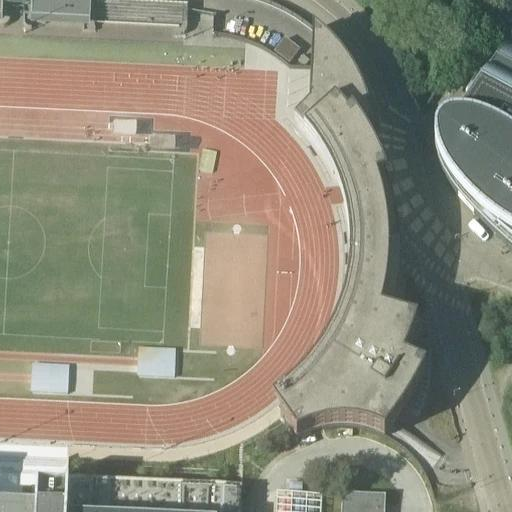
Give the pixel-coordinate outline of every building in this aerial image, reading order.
[(11,14),(11,9),(24,10),(24,14),(23,14),(23,19),(31,20),(31,21),(31,22),(32,22),(33,21),(84,23),(95,24),(178,28),(178,29),(179,29),(179,30),(180,29),(180,28),(180,27),(187,28),(188,7),(91,2),(91,0),(0,0),(0,19),(1,19),(1,20),(2,21),(3,20),(3,19),(3,18),(11,19),(11,14)] [(424,31),(410,53),(429,66),(444,44),(424,31)] [(282,409),(307,445),(313,442),(319,439),(324,437),(333,435),(335,434),(343,433),(347,433),(352,433),(357,433),(364,433),(369,434),(374,435),(381,437),(385,438),(392,441),(394,442),(398,437),(405,429),(408,424),(415,414),(420,418),(424,409),(427,401),(429,392),(430,392),(432,391),(432,390),(433,389),(433,388),(433,386),(433,385),(432,384),(436,376),(430,373),(430,370),(430,364),(429,359),(429,356),(417,358),(420,351),(423,343),(425,336),(427,329),(403,322),(405,314),(407,307),(408,299),(410,291),(410,288),(411,280),(411,273),(411,269),(412,266),(412,259),(411,251),(409,251),(408,240),(408,232),(407,228),(407,224),(405,216),(403,208),(402,204),(390,157),(377,111),(376,108),(374,102),(372,97),(369,92),(367,86),(365,84),(362,78),(356,69),(350,61),(345,56),(341,51),(336,46),(333,44),(328,39),(323,35),(319,113),(308,125),(303,130),(310,137),(317,145),(322,151),(328,159),(331,165),(333,168),(335,171),(338,177),(343,186),(346,194),(349,201),(350,204),(352,211),(353,214),(355,221),(355,224),(357,231),(358,238),(358,244),(359,248),(359,251),(359,258),(359,265),(359,268),(359,275),(358,278),(357,285),(357,288),(356,295),(355,298),(353,308),(351,315),(349,321),(345,331),(341,339),(336,349),(333,355),(331,358),(325,366),(319,374),(312,382),(310,385),(305,390),(298,396),(295,399),(290,403),(282,409)] [(511,62),(507,60),(503,57),(458,124),(454,124),(450,125),(447,126),(444,128),(441,130),(439,133),(437,136),(436,140),(435,143),(435,147),(436,151),(437,156),(438,161),(439,163),(440,166),(442,170),(445,177),(447,181),(451,188),(454,192),(462,201),(471,211),(477,218),(487,228),(494,235),(505,244),(511,250),(511,62)] [(0,511),(241,511),(242,502),(242,491),(240,491),(68,482),(66,482),(66,489),(37,488),(36,508),(0,506),(0,511)] [(382,511),(383,500),(345,498),(344,511),(382,511)]
